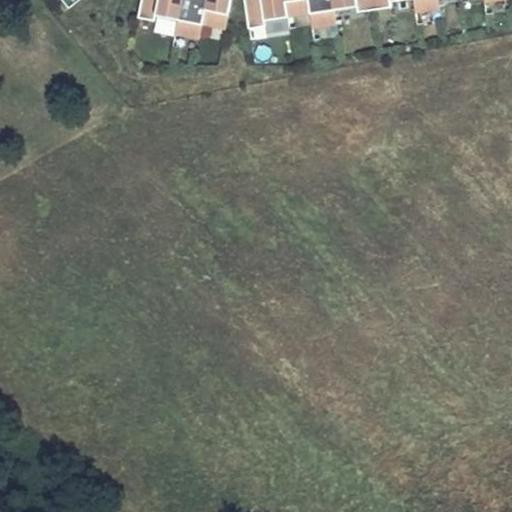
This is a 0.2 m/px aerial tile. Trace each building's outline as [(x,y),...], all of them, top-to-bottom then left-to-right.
[(180,18),(183,0),(142,0),(139,16),(156,20),(157,14),(180,18)] [(183,0),(180,18),(177,33),(200,38),(203,23),(207,0),(183,0)] [(227,27),(232,0),(207,0),(203,23),(227,27)] [(289,16),(286,0),(246,0),(251,28),(268,26),(267,20),(289,16)] [(312,13),(310,0),(286,0),(289,16),(312,13)] [(336,9),(334,0),(310,0),(312,13),(315,28),(338,24),(336,9)] [(377,9),(375,0),(334,0),(336,9),(358,5),(359,11),(377,9)] [(393,0),(375,0),(377,9),(394,6),(393,0)] [(440,0),(416,0),(418,11),(441,8),(440,0)] [(260,36),(263,64),(293,61),(290,33),(260,36)]
